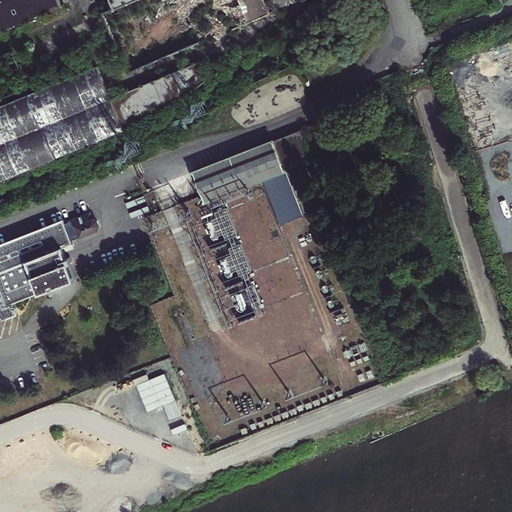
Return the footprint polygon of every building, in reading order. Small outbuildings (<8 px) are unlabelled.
[(0,0),(0,28),(61,3),(59,0),(0,0)] [(112,0),(115,7),(103,12),(127,72),(272,11),(271,10),(267,0),(112,0)] [(267,0),(271,10),(295,0),(267,0)] [(12,49),(0,54),(0,96),(27,86),(12,49)] [(66,67),(85,60),(82,54),(64,61),(66,67)] [(0,103),(0,177),(124,126),(164,105),(205,78),(198,62),(112,96),(99,64),(0,103)] [(296,131),(298,138),(304,135),(302,129),(296,131)] [(296,131),(194,171),(203,194),(205,201),(264,178),(282,223),(303,215),(285,170),(314,158),(304,135),(298,138),(296,131)] [(315,133),(307,135),(311,146),(319,143),(315,133)] [(91,212),(0,247),(0,320),(18,314),(14,303),(75,279),(69,263),(68,261),(67,258),(63,248),(74,244),(72,239),(98,229),(100,225),(91,212)]
